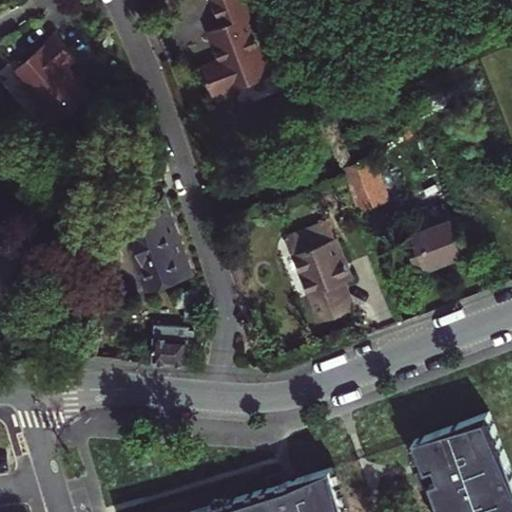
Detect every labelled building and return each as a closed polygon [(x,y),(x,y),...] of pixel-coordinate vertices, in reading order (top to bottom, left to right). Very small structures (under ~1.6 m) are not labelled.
[(275,67),(248,0),(215,0),(222,19),(210,24),(221,53),(204,59),(218,96),(237,89),(234,82),(275,67)] [(60,27),(17,64),(64,118),(98,88),(72,57),(80,50),(60,27)] [(373,156),(347,165),(363,209),(390,200),(373,156)] [(110,240),(138,230),(157,283),(192,270),(165,197),(103,220),(110,240)] [(421,268),(470,251),(457,216),(409,233),(421,268)] [(330,219),(292,233),(326,320),(357,308),(347,281),(353,279),(330,219)] [(197,333),(200,304),(207,302),(200,283),(174,293),(181,311),(192,307),(192,317),(157,316),(154,357),(188,360),(191,333),(197,333)] [(430,484),(440,511),(511,511),(511,474),(487,410),(413,439),(424,468),(413,472),(419,488),(430,484)] [(272,488),(194,511),(346,511),(333,469),(287,483),(284,473),(268,478),(272,488)]
